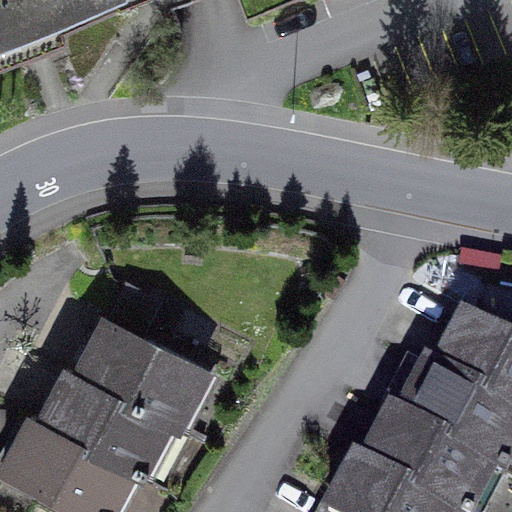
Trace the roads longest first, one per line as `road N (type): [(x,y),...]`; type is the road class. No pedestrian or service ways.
road 1 (residential): [(228,511),(422,185)]
road 2 (residential): [(400,0),(272,47),(227,76),(210,156)]
road 3 (residential): [(210,156),(139,154),(50,171),(0,200)]
road 4 (residential): [(422,185),(210,156)]
